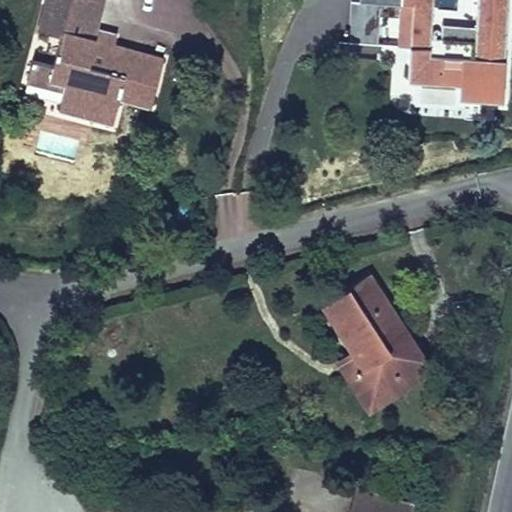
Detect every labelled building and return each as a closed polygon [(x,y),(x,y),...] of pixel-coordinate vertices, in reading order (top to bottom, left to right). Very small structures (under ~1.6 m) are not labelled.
[(104,0),(46,0),(39,32),(61,38),(54,68),(51,81),(66,84),(64,91),(61,102),(115,115),(119,99),(152,108),(164,60),(116,48),(93,42),(97,29),(104,0)] [(436,0),(401,0),(399,47),(412,48),(409,81),(461,85),(460,97),(503,99),(510,0),(475,0),(473,41),(434,39),(436,0)] [(119,35),(97,29),(93,42),(116,48),(119,35)] [(412,48),(399,47),(396,93),(460,97),(461,85),(409,81),(412,48)] [(54,68),(32,62),(27,81),(64,91),(66,84),(51,81),(54,68)] [(115,115),(61,102),(59,111),(112,125),(115,115)] [(431,370),(369,275),(325,304),(355,351),(363,363),(353,368),(377,405),(431,370)] [(363,363),(355,351),(339,361),(369,410),(377,405),(353,368),(363,363)]
